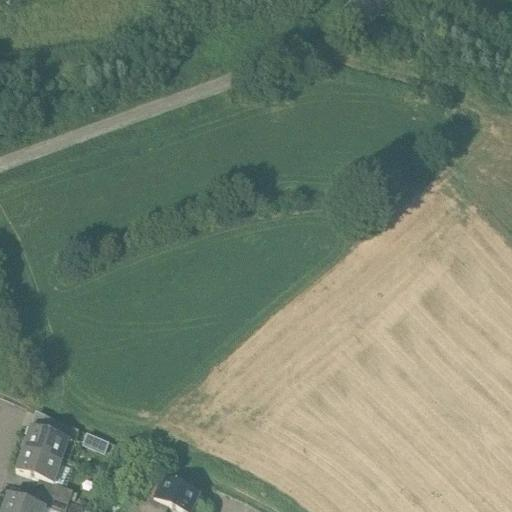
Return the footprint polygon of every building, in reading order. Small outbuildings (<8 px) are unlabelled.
[(79,432),(46,418),(41,432),(69,442),(75,444),(79,432)] [(41,432),(31,428),(24,451),(62,464),(69,442),(41,432)] [(62,464),(24,451),(16,474),(39,481),(54,487),(54,486),(62,464)] [(73,493),(54,486),(54,487),(39,481),(35,493),(69,504),(73,493)] [(194,511),(201,497),(164,481),(154,503),(154,504),(168,510),(172,511),(194,511)] [(66,511),(69,504),(35,493),(31,504),(46,509),(46,510),(52,511),(66,511)] [(154,503),(136,495),(131,506),(143,511),(167,511),(168,510),(154,504),(154,503)] [(31,504),(8,496),(2,511),(45,511),(46,510),(46,509),(31,504)]
